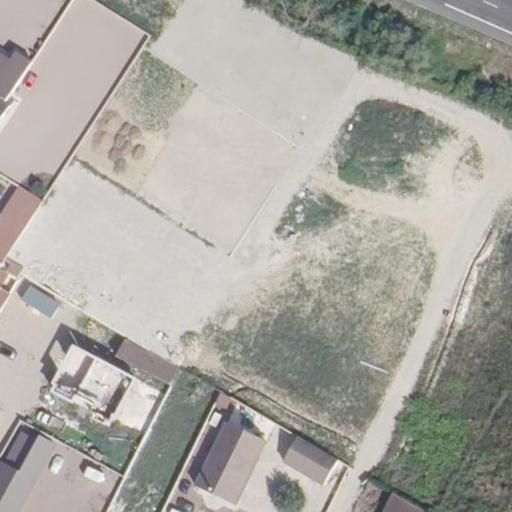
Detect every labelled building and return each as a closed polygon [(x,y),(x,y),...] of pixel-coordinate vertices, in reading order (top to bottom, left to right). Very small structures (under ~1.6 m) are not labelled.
[(0,0),(0,58),(26,75),(68,8),(54,0),(0,0)] [(8,204),(0,217),(0,263),(2,264),(31,219),(8,204)] [(10,274),(0,268),(0,282),(4,285),(10,274)] [(4,286),(4,285),(0,282),(0,312),(12,290),(4,286)] [(166,376),(172,365),(126,339),(120,350),(166,376)] [(45,400),(52,387),(43,382),(30,404),(40,410),(38,412),(51,419),(58,407),(45,400)] [(221,392),(216,402),(226,407),(231,398),(221,392)] [(199,491),(234,507),(243,486),(238,479),(246,463),(255,461),(264,441),(229,425),(199,491)] [(2,461),(19,468),(33,436),(16,428),(2,461)] [(324,485),(338,460),(298,437),(283,462),(324,485)] [(0,511),(17,511),(27,496),(54,446),(40,438),(20,474),(2,463),(0,466),(0,511)] [(238,479),(243,486),(255,461),(246,463),(238,479)] [(319,488),(311,510),(316,511),(323,511),(331,492),(319,488)] [(404,511),(420,511),(423,509),(393,492),(383,511),(398,511),(399,510),(404,511)] [(34,511),(40,502),(27,496),(17,511),(34,511)]
